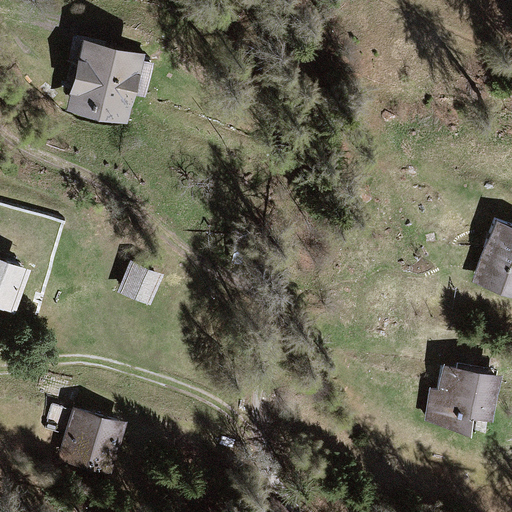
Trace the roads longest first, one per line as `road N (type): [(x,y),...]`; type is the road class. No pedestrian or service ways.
road 1 (track): [(0,127),(24,147),(119,191),(197,259),(262,292),(270,329),(262,426),(269,462),(296,511)]
road 2 (track): [(49,353),(178,381),(222,404),(266,447)]
